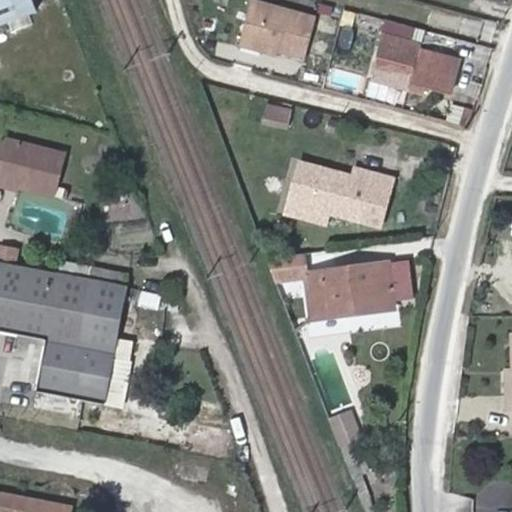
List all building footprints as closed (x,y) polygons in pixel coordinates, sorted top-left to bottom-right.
[(0,0),(0,26),(35,12),(30,0),(0,0)] [(302,68),(318,17),(260,0),(251,0),(237,48),(302,68)] [(461,61),(424,51),(425,47),(400,41),(400,40),(383,35),(379,50),(390,54),(387,62),(397,65),(392,83),(410,88),(410,90),(424,93),(426,86),(452,93),(461,61)] [(268,105),(265,118),(290,123),(293,110),(268,105)] [(264,122),(289,128),(290,123),(265,118),(264,122)] [(59,189),(68,155),(0,138),(0,139),(0,182),(21,188),(57,197),(59,189)] [(381,225),(393,179),(357,169),(354,178),(301,163),(289,206),(327,216),(329,211),(381,225)] [(21,188),(0,182),(0,186),(20,192),(21,188)] [(68,199),(70,192),(59,189),(57,197),(68,199)] [(327,216),(289,206),(287,213),(325,224),(327,216)] [(0,331),(48,340),(38,392),(105,405),(128,288),(130,276),(63,263),(60,275),(17,267),(19,251),(0,248),(0,331)] [(350,306),(393,301),(388,263),(306,274),(304,253),(267,258),(276,281),(306,277),(312,319),(351,314),(350,306)] [(350,306),(351,314),(395,308),(393,301),(350,306)] [(353,409),(330,418),(340,447),(364,437),(353,409)] [(358,460),(359,467),(383,462),(384,467),(395,465),(394,452),(358,460)] [(182,463),(180,474),(205,480),(207,470),(182,463)] [(0,511),(70,511),(71,508),(0,494),(0,511)]
